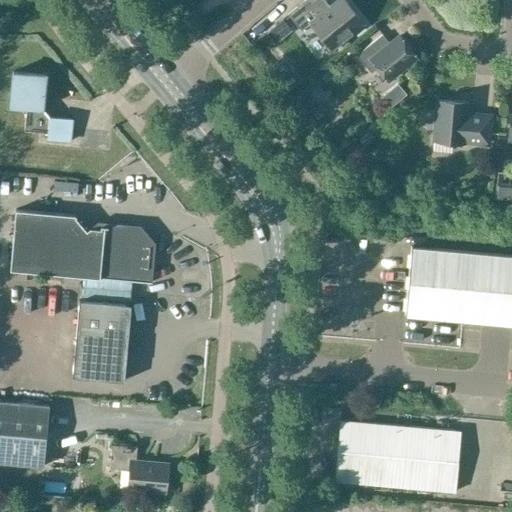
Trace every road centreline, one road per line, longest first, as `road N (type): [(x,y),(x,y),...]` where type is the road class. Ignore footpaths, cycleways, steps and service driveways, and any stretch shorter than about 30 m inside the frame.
road 1 (tertiary): [(269,365),(274,232),(261,204),(165,83)]
road 2 (unclassified): [(503,386),(269,365)]
road 3 (tertiary): [(257,511),(269,365)]
road 4 (residential): [(264,0),(165,83)]
